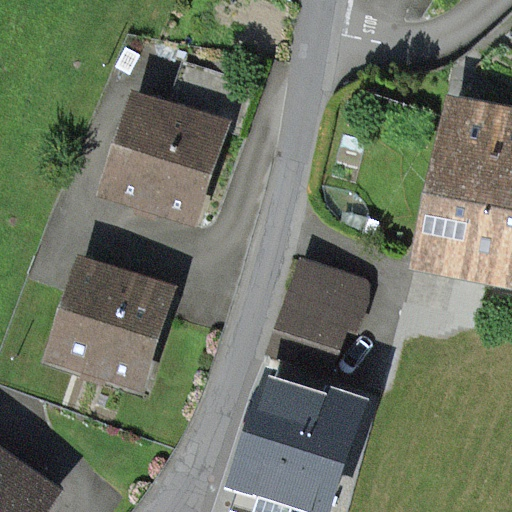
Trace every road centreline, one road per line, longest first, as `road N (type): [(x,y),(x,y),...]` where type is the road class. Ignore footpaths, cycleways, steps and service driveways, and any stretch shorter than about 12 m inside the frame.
road 1 (residential): [(332,75),(307,227),(231,456),(187,511)]
road 2 (residential): [(332,75),(443,59),(511,16)]
